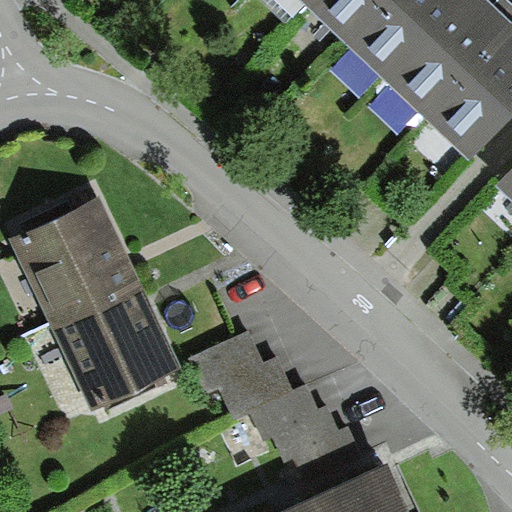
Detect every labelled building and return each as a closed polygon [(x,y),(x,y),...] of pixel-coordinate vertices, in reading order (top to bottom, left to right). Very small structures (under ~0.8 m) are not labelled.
[(304,0),(472,157),(511,114),(511,21),(489,0),(304,0)] [(511,173),(499,187),(511,199),(511,173)] [(10,237),(51,324),(142,282),(100,194),(10,237)] [(181,367),(142,282),(51,324),(91,409),(181,367)] [(288,511),(406,511),(386,468),(288,511)]
